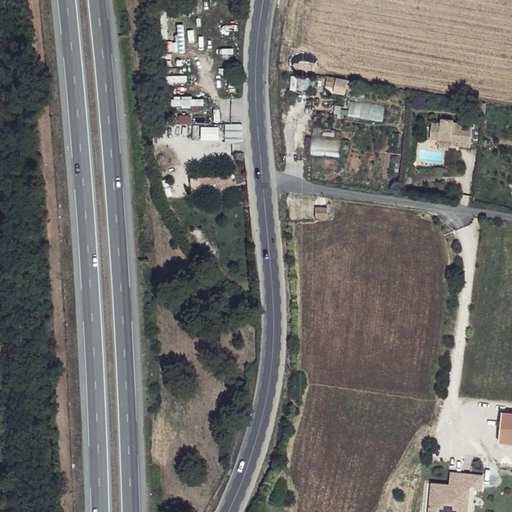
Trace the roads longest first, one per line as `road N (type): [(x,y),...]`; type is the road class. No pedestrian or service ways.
road 1 (motorway): [(64,0),(98,409),(99,511)]
road 2 (motorway): [(129,511),(95,0)]
road 3 (secondary): [(260,175),(271,376),(227,511)]
road 4 (residential): [(511,217),(260,175)]
road 5 (secondary): [(263,0),(255,83),(260,175)]
